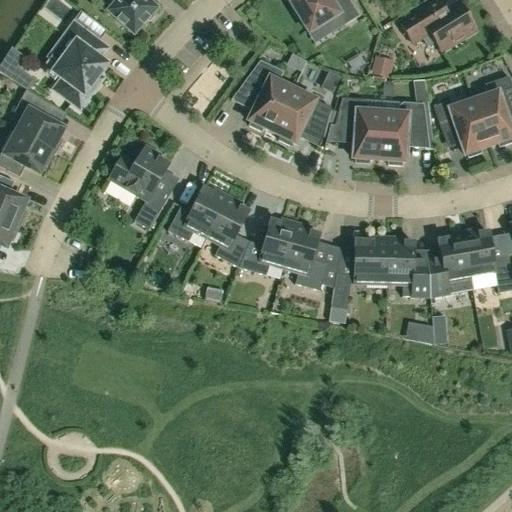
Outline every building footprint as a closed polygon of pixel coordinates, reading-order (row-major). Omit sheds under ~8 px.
[(134,36),(158,10),(147,0),(118,0),(107,12),(134,36)] [(287,0),(309,35),(339,16),(345,25),(358,17),(347,0),(330,0),(287,0)] [(431,6),(400,25),(412,44),(422,38),(428,47),(435,43),(441,52),(453,45),(456,46),(462,42),(463,38),(475,31),(459,5),(438,18),(431,6)] [(88,90),(106,66),(98,61),(106,50),(98,44),(107,32),(80,12),(71,24),(81,31),(70,45),(73,47),(53,74),(62,81),(54,91),(79,110),(92,93),(88,90)] [(394,64),(377,59),(372,77),(389,82),(394,64)] [(17,69),(5,61),(0,69),(0,74),(10,80),(17,69)] [(263,130),(271,134),(292,91),(278,84),(283,74),(260,63),(240,89),(260,98),(248,123),(250,124),(248,128),(261,134),(263,130)] [(96,116),(118,84),(107,77),(85,109),(96,116)] [(488,98),(473,103),(489,148),(498,145),(499,149),(511,144),(511,141),(511,140),(511,135),(503,110),(511,107),(511,88),(509,79),(484,87),(488,98)] [(24,120),(16,134),(55,155),(62,141),(59,139),(63,131),(42,120),(50,106),(26,91),(13,115),(24,120)] [(292,91),(271,134),(279,138),(278,142),(290,148),(292,145),(294,146),(302,129),(323,139),(330,110),(331,110),(292,91)] [(378,162),(382,114),(366,113),(367,106),(363,102),(341,100),(341,101),(334,128),(355,129),(352,161),(355,161),(355,165),(369,166),(369,162),(378,162)] [(489,148),(473,103),(450,111),(447,104),(433,109),(442,136),(455,131),(464,157),(467,156),(468,160),(481,155),(480,151),(489,148)] [(397,116),(382,114),(378,162),(388,163),(387,167),(401,168),(402,164),(404,164),(406,135),(427,137),(427,136),(423,106),(402,105),(398,108),(397,116)] [(55,155),(16,134),(4,156),(1,154),(0,155),(0,169),(19,179),(25,168),(39,176),(44,167),(47,169),(55,155)] [(122,159),(109,181),(146,202),(134,223),(149,232),(169,198),(155,189),(168,166),(157,159),(159,156),(146,148),(135,167),(122,159)] [(0,219),(20,228),(26,213),(22,211),(26,203),(9,196),(15,184),(0,177),(0,219)] [(206,240),(227,199),(214,192),(213,195),(203,190),(191,214),(180,208),(167,233),(187,244),(193,232),(206,240)] [(214,258),(239,270),(249,244),(236,237),(248,213),(239,209),(240,205),(227,199),(206,240),(220,247),(214,258)] [(13,242),(20,228),(0,219),(0,246),(6,249),(10,241),(13,242)] [(269,266),(283,270),(296,226),(282,222),(281,225),(271,222),(263,248),(249,244),(239,270),(265,278),(269,266)] [(310,230),(296,226),(283,270),(298,274),(294,286),(319,293),(327,267),(312,262),(319,236),(309,233),(310,230)] [(462,234),(472,292),(498,287),(499,295),(511,292),(511,280),(508,257),(492,260),(487,233),(477,235),(476,232),(462,234)] [(472,292),(462,234),(448,237),(448,240),(438,242),(442,269),(427,271),(430,299),(430,307),(435,306),(434,299),(472,292)] [(387,286),(388,240),(373,239),(373,243),(355,242),(354,285),(387,286)] [(402,299),(430,299),(427,271),(413,271),(413,244),(403,244),(403,240),(388,240),(387,286),(402,286),(402,299)] [(346,278),(335,276),(328,324),(344,326),(350,287),(345,286),(346,278)] [(205,303),(221,305),(223,294),(207,291),(205,303)] [(444,318),(431,319),(432,330),(445,329),(444,318)] [(432,330),(419,328),(416,343),(434,347),(432,330)]
